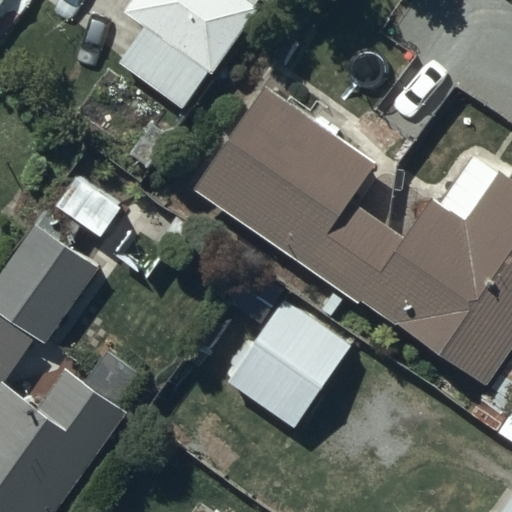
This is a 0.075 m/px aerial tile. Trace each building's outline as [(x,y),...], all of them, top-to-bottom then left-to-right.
[(260,11),(245,0),(135,0),(128,10),(151,27),(122,65),(185,112),(260,11)] [(386,164),(272,86),(202,189),(492,386),(511,356),(511,179),(479,157),(446,205),(437,199),(410,238),(359,203),(386,164)] [(126,206),(82,177),(62,208),(105,237),(126,206)] [(100,268),(39,226),(0,280),(0,311),(46,344),(100,268)] [(345,301),(337,295),(326,310),(334,316),(345,301)] [(351,346),(287,303),(232,383),(296,427),(351,346)] [(0,380),(30,338),(0,317),(0,380)] [(43,411),(7,385),(0,394),(0,511),(58,511),(129,412),(121,407),(144,376),(111,353),(90,383),(72,370),(43,411)] [(511,414),(511,362),(475,413),(500,431),(511,414)] [(207,443),(197,436),(189,447),(198,454),(207,443)] [(242,457),(215,438),(201,456),(228,476),(242,457)]
